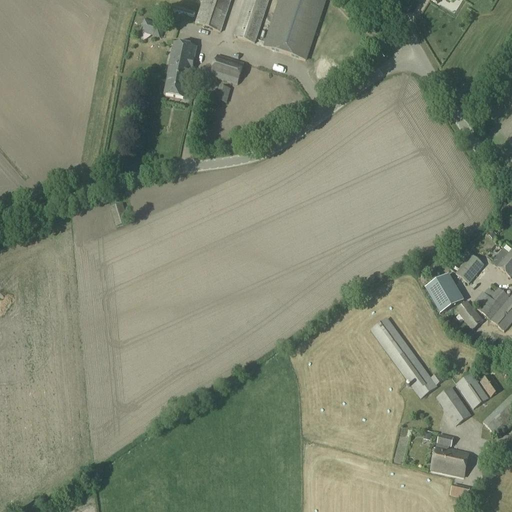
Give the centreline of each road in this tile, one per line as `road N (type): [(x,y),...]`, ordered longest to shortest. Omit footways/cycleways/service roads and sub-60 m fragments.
road 1 (unclassified): [(0,225),(74,195),(275,149),(412,50)]
road 2 (unclassified): [(412,50),(511,190)]
